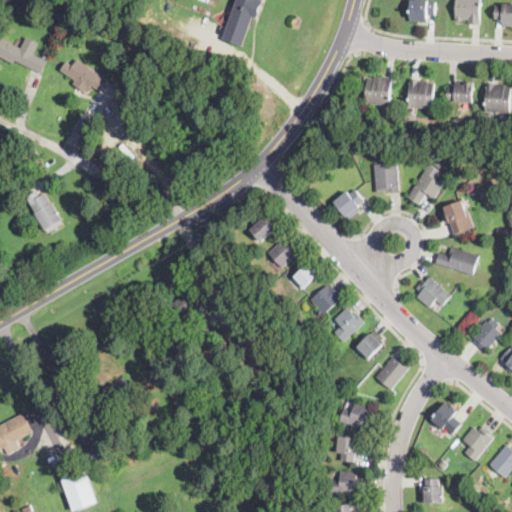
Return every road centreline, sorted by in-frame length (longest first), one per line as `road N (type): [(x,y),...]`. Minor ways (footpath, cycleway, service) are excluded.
road 1 (tertiary): [(0,322),(195,212),(264,161),(319,86),(355,0)]
road 2 (residential): [(264,161),(421,336),(511,409)]
road 3 (residential): [(0,123),(176,205),(185,217)]
road 4 (residential): [(345,34),(428,52),(511,54)]
road 5 (residential): [(396,511),(402,433),(447,360)]
road 6 (residential): [(374,288),(414,248),(410,228),(389,223),(350,262)]
